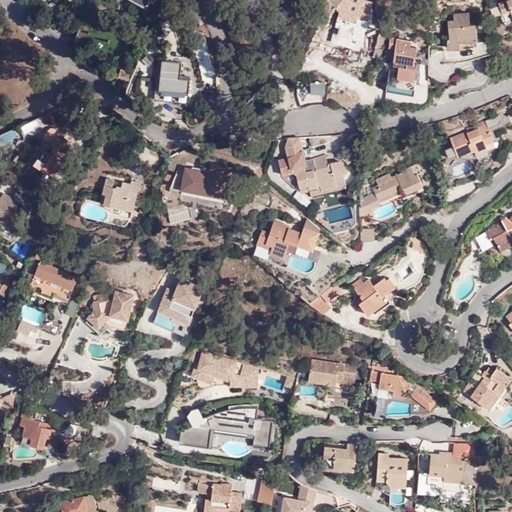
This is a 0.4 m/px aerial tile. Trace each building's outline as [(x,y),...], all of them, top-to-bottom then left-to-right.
[(510,9),(506,1),(499,4),(502,12),(510,9)] [(470,24),(469,12),(453,14),(453,20),(447,20),(449,38),(446,38),(447,48),(459,46),(459,41),(476,40),(474,23),(470,24)] [(332,40),(361,46),(367,19),(338,13),(332,40)] [(410,38),(389,35),(388,45),(393,46),(391,63),(398,64),(396,74),(413,76),(415,61),(414,60),(416,44),(409,43),(410,38)] [(168,89),(167,96),(189,99),(191,78),(181,77),(182,61),(161,59),(158,88),(168,89)] [(398,64),(391,63),(388,84),(415,89),(415,87),(420,87),(420,79),(413,78),(413,76),(396,74),(398,64)] [(118,76),(130,80),(133,70),(123,66),(118,76)] [(320,92),(326,92),(329,91),(328,81),(311,82),(312,93),(320,92)] [(160,104),(158,114),(171,116),(173,107),(160,104)] [(484,125),(486,124),(484,119),(466,126),(467,129),(468,131),(484,125)] [(486,132),(484,125),(468,131),(467,129),(449,137),(453,145),(445,148),(449,157),(456,154),(457,155),(465,151),(466,153),(475,150),(476,154),(496,146),(490,130),(486,132)] [(62,154),(65,150),(72,140),(65,135),(62,139),(57,135),(53,140),(56,141),(50,148),(43,142),(32,157),(44,167),(43,167),(52,173),(58,164),(61,166),(67,157),(64,155),(62,154)] [(56,141),(53,140),(45,138),(43,142),(50,148),(56,141)] [(302,188),(307,186),(316,184),(317,186),(324,184),(324,186),(347,180),(345,171),(349,170),(341,160),(335,162),(332,150),(321,154),(309,157),(307,149),(280,156),(284,172),(298,169),(302,188)] [(375,192),(377,197),(401,186),(403,190),(405,193),(423,185),(418,174),(422,172),(417,164),(411,166),(411,165),(395,172),(396,174),(390,176),(391,178),(377,184),(372,186),(375,192)] [(223,172),(219,170),(205,167),(203,181),(232,187),(234,174),(223,172)] [(389,173),(375,180),(377,184),(391,178),(390,176),(389,173)] [(104,201),(102,206),(132,214),(140,181),(132,179),(131,183),(123,180),(122,184),(115,182),(115,178),(107,176),(101,200),(104,201)] [(348,185),(347,180),(324,186),(324,184),(317,186),(318,190),(318,193),(348,185)] [(401,186),(377,197),(379,201),(403,190),(401,186)] [(4,192),(2,194),(0,197),(0,212),(9,219),(20,202),(4,192)] [(377,197),(375,192),(366,196),(360,200),(360,217),(373,211),(372,209),(381,204),(379,201),(377,197)] [(498,246),(511,238),(511,235),(508,229),(511,227),(511,215),(509,219),(506,216),(502,218),(503,221),(498,223),(485,230),(487,232),(490,239),(493,237),(495,241),(498,246)] [(285,258),(286,255),(291,244),(294,246),(298,247),(300,243),(301,238),(317,244),(322,229),(306,224),(304,230),(292,226),(292,224),(277,218),(272,231),(265,228),(259,243),(273,249),(272,252),(285,258)] [(376,240),(375,227),(362,228),(363,241),(376,240)] [(480,248),(495,241),(493,237),(490,239),(487,232),(476,238),(480,248)] [(315,249),(317,244),(301,238),(300,243),(315,249)] [(411,243),(412,246),(426,251),(426,244),(425,240),(422,238),(419,238),(415,239),(413,239),(411,243)] [(511,243),(511,238),(498,246),(501,250),(511,243)] [(74,288),(80,275),(41,260),(36,272),(74,288)] [(0,291),(11,297),(19,275),(0,270),(0,291)] [(190,321),(204,282),(174,270),(159,310),(190,321)] [(383,295),(385,294),(396,284),(390,276),(387,279),(384,276),(374,284),(369,277),(364,282),(355,288),(362,298),(358,301),(367,313),(382,302),(383,295)] [(355,288),(364,282),(360,277),(352,283),(355,288)] [(343,279),(315,299),(316,300),(329,309),(337,303),(333,298),(349,289),(343,279)] [(101,325),(107,318),(111,313),(128,317),(129,317),(134,295),(116,290),(100,294),(101,300),(96,301),(95,303),(96,309),(89,316),(101,325)] [(23,304),(19,314),(33,320),(38,311),(23,304)] [(111,313),(107,318),(111,322),(125,326),(128,317),(111,313)] [(42,315),(37,326),(56,334),(61,323),(42,315)] [(30,333),(35,322),(23,318),(19,328),(13,326),(10,333),(18,336),(21,329),(30,333)] [(252,366),(203,352),(200,363),(197,362),(192,375),(207,381),(210,373),(218,377),(231,380),(252,380),(252,366)] [(356,382),(359,365),(314,358),(310,378),(338,382),(338,379),(356,382)] [(375,358),(371,378),(381,380),(380,387),(394,389),(394,394),(410,397),(412,393),(432,408),(438,399),(405,375),(394,373),(394,367),(385,360),(375,358)] [(207,381),(192,375),(190,383),(197,382),(200,386),(203,388),(207,387),(212,386),(218,385),(222,384),(230,385),(230,386),(258,387),(258,368),(252,366),(252,380),(231,380),(218,377),(210,373),(207,381)] [(483,375),(470,393),(484,404),(489,397),(494,401),(505,386),(503,384),(509,375),(496,366),(495,369),(492,373),(486,368),(485,367),(481,373),(483,375)] [(463,389),(470,393),(483,375),(481,373),(477,370),(463,389)] [(287,376),(285,385),(294,388),(296,379),(296,378),(287,376)] [(336,396),(335,405),(348,406),(349,397),(336,396)] [(181,424),(186,411),(174,406),(169,419),(181,424)] [(181,430),(179,441),(207,444),(209,427),(253,433),(252,442),(268,444),(272,421),(257,419),(258,407),(246,406),(229,409),(203,418),(199,406),(192,409),(191,413),(188,414),(188,422),(192,421),(192,427),(186,428),(181,430)] [(31,437),(29,444),(43,447),(45,437),(48,438),(51,430),(45,428),(37,426),(39,421),(33,420),(35,412),(23,409),(19,425),(24,426),(22,434),(31,437)] [(70,435),(77,427),(70,421),(63,429),(70,435)] [(325,444),(323,464),(342,466),(355,467),(357,442),(348,441),(348,446),(325,444)] [(454,451),(456,452),(456,454),(464,455),(477,455),(476,441),(455,441),(454,451)] [(391,461),(391,456),(391,452),(379,451),(378,478),(381,478),(387,478),(393,485),(407,486),(408,486),(410,458),(396,456),(396,461),(391,461)] [(439,453),(431,452),(429,481),(438,482),(438,486),(447,486),(447,478),(462,479),(464,460),(464,455),(456,454),(456,452),(454,451),(448,451),(447,454),(439,453)] [(469,460),(464,460),(462,479),(476,480),(476,469),(469,460)] [(258,502),(273,504),(275,479),(261,477),(258,502)] [(387,478),(381,478),(390,488),(392,486),(393,485),(387,478)] [(198,491),(207,493),(212,493),(212,498),(207,498),(204,511),(229,511),(229,509),(240,510),(242,491),(232,490),(233,482),(222,481),(222,483),(213,482),(213,483),(199,482),(198,491)] [(308,484),(302,482),(299,497),(312,500),(311,507),(313,507),(315,507),(318,488),(308,484)] [(86,511),(97,509),(98,509),(94,492),(61,501),(63,511),(86,511)] [(312,500),(299,497),(286,495),(282,511),(312,511),(313,507),(311,507),(312,500)]
